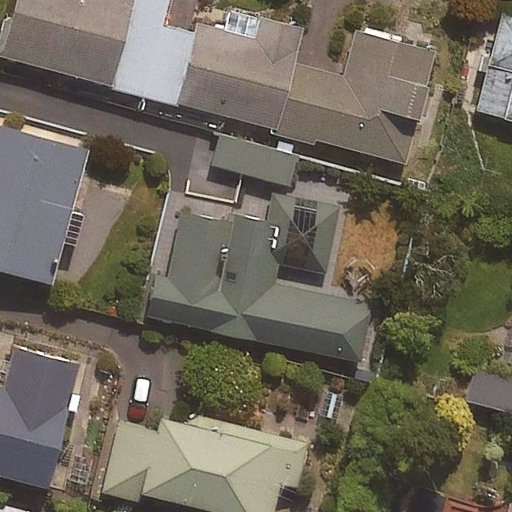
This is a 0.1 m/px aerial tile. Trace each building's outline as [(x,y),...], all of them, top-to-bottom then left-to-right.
[(0,58),(170,100),(190,22),(162,15),(165,0),(10,0),(0,44),(0,58)] [(511,13),(494,9),(482,53),(476,51),(462,105),(511,118),(511,13)] [(190,22),(170,100),(273,126),(291,56),(298,24),(257,14),(251,37),(190,22)] [(291,56),(273,126),(401,157),(428,47),(353,28),(343,68),(291,56)] [(81,145),(0,122),(0,266),(43,278),(81,145)] [(294,152),(214,129),(205,160),(286,182),(294,152)] [(266,216),(173,196),(148,315),(354,358),(366,301),(270,281),(275,261),(322,270),(335,208),(270,195),(266,216)] [(72,355),(9,339),(0,372),(0,471),(39,482),(72,355)] [(292,483),(302,441),(187,413),(185,420),(153,413),(150,427),(115,419),(98,489),(133,498),(136,488),(215,507),(213,511),(263,511),(272,478),(292,483)] [(511,511),(511,498),(506,497),(502,511),(511,511)]
